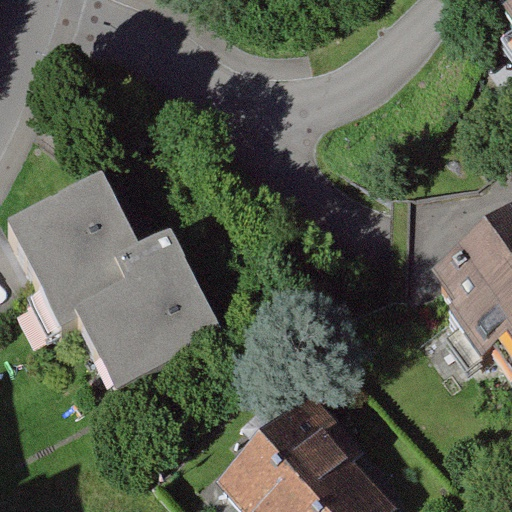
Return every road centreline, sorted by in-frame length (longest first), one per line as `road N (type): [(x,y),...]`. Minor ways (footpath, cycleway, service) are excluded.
road 1 (residential): [(266,126),(153,51),(35,3)]
road 2 (residential): [(458,0),(365,83),(266,126)]
road 3 (residential): [(266,126),(311,211),(381,249)]
